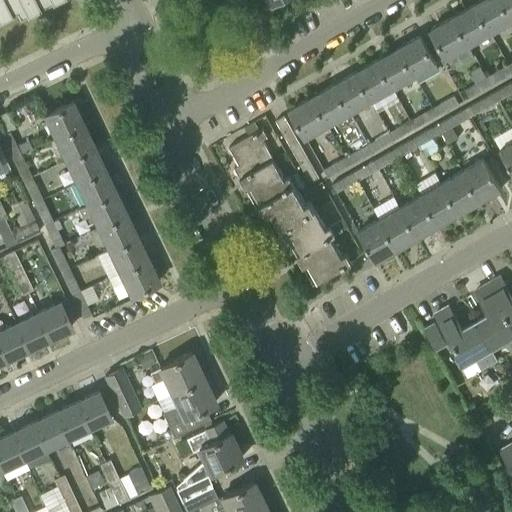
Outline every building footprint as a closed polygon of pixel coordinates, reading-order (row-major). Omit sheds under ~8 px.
[(0,0),(0,22),(16,14),(19,21),(60,0),(0,0)] [(480,0),(474,4),(490,32),(511,20),(500,0),(480,0)] [(511,0),(500,0),(511,20),(511,19),(511,0)] [(453,16),(469,44),(490,32),(474,4),(453,16)] [(446,57),(469,44),(453,16),(430,29),(446,57)] [(420,34),(398,47),(414,75),(436,63),(420,34)] [(376,59),(392,88),(414,75),(398,47),(376,59)] [(355,71),(371,100),(392,88),(376,59),(355,71)] [(487,76),(491,85),(511,73),(511,70),(508,64),(487,76)] [(371,100),(355,71),(333,84),(349,112),(371,100)] [(491,85),(487,76),(464,89),(469,97),(491,85)] [(511,91),(511,81),(495,91),(500,99),(511,91)] [(349,112),(333,84),(311,96),(328,124),(349,112)] [(478,111),(500,99),(495,91),(474,103),(478,111)] [(432,107),(436,115),(459,102),(454,94),(432,107)] [(305,137),(328,124),(311,96),(289,109),(305,137)] [(51,133),(53,138),(83,124),(72,101),(42,115),(51,133)] [(410,119),(415,128),(436,115),(432,107),(410,119)] [(436,124),(440,132),(469,116),(464,108),(436,124)] [(284,134),(292,130),(284,115),(275,119),(284,134)] [(389,131),(393,140),(415,128),(410,119),(389,131)] [(255,121),(244,127),(249,135),(259,129),(255,121)] [(64,160),(94,146),(83,124),(53,138),(64,160)] [(415,136),(420,144),(440,132),(436,124),(415,136)] [(240,177),(273,158),(262,139),(267,136),(262,127),(259,129),(249,135),(229,146),(239,163),(234,166),(240,177)] [(300,144),(293,132),(292,130),(284,134),(291,148),(300,144)] [(20,153),(31,148),(27,139),(15,145),(8,131),(0,134),(12,157),(20,153)] [(393,140),(389,131),(367,144),(372,152),(393,140)] [(420,144),(415,136),(394,148),(399,156),(420,144)] [(511,169),(511,141),(500,149),(511,169)] [(307,158),(300,144),(291,148),(299,162),(307,158)] [(372,152),(367,144),(346,156),(350,164),(372,152)] [(75,182),(104,168),(94,146),(64,160),(75,182)] [(399,156),(394,148),(374,159),(378,167),(399,156)] [(20,153),(12,157),(22,180),(31,176),(20,153)] [(328,177),(350,164),(346,156),(324,169),(328,177)] [(483,157),(462,170),(480,201),(501,188),(483,157)] [(261,203),(294,184),(289,175),(284,178),(273,158),(240,177),(246,188),(251,185),(261,202),(255,204),(256,206),(261,203)] [(315,172),(307,158),(299,162),(307,177),(315,172)] [(353,171),(357,179),(378,167),(374,159),(353,171)] [(104,168),(75,182),(85,204),(76,209),(77,209),(115,191),(104,168)] [(441,182),(459,213),(480,201),(462,170),(441,182)] [(357,179),(353,171),(332,183),(336,191),(357,179)] [(315,172),(307,177),(310,182),(318,177),(315,172)] [(459,213),(441,182),(435,172),(415,184),(420,194),(438,225),(459,213)] [(41,198),(31,176),(22,180),(33,202),(41,198)] [(315,209),(309,200),(305,203),(294,184),(261,203),(267,213),(272,210),(273,213),(281,227),(276,230),(277,231),(282,228),(315,209)] [(90,214),(96,227),(126,213),(115,191),(77,209),(81,219),(90,214)] [(400,206),(418,237),(438,225),(420,194),(400,206)] [(41,198),(33,202),(44,225),(52,221),(41,198)] [(0,234),(0,236),(5,247),(22,239),(38,231),(23,199),(10,205),(19,225),(10,230),(0,234)] [(379,218),(397,249),(418,237),(400,206),(379,218)] [(330,236),(343,229),(338,221),(325,228),(315,209),(282,228),(287,238),(293,235),(294,238),(302,252),(330,236)] [(126,213),(96,227),(98,230),(107,250),(136,235),(126,213)] [(8,219),(6,214),(0,217),(0,234),(10,230),(5,220),(8,219)] [(54,246),(58,244),(58,245),(63,243),(56,229),(61,226),(57,218),(52,221),(44,225),(54,246)] [(342,218),(338,221),(343,229),(347,227),(342,218)] [(376,261),(397,249),(379,218),(358,230),(376,261)] [(96,255),(107,277),(147,258),(136,235),(107,250),(100,253),(96,255)] [(302,252),(297,255),(303,266),(308,263),(318,280),(312,282),(313,283),(351,262),(346,253),(341,256),(330,236),(302,252)] [(69,268),(58,245),(58,244),(54,246),(48,249),(60,272),(69,268)] [(3,255),(12,275),(22,270),(13,250),(3,255)] [(158,281),(147,258),(107,277),(112,287),(122,281),(129,295),(158,281)] [(71,294),(79,290),(69,268),(60,272),(71,294)] [(22,270),(12,275),(22,295),(32,290),(22,270)] [(511,297),(499,275),(487,282),(511,324),(511,297)] [(475,321),(491,347),(511,334),(511,324),(487,282),(475,289),(489,313),(475,321)] [(71,294),(73,299),(82,317),(90,313),(86,305),(97,299),(91,285),(79,290),(71,294)] [(59,302),(37,312),(49,337),(71,326),(59,302)] [(475,321),(461,329),(447,305),(435,312),(464,362),(475,356),(482,368),(497,359),(491,347),(475,321)] [(15,323),(27,347),(49,337),(37,312),(15,323)] [(435,321),(425,326),(437,348),(447,342),(435,321)] [(0,346),(5,358),(27,347),(15,323),(0,330),(0,346)] [(171,392),(202,377),(190,352),(158,367),(159,367),(149,372),(154,382),(156,381),(163,395),(170,391),(171,392)] [(139,408),(120,368),(104,376),(123,416),(139,408)] [(214,403),(202,377),(171,392),(177,405),(162,412),(173,436),(192,428),(210,419),(204,408),(214,403)] [(75,402),(87,426),(109,416),(98,391),(75,402)] [(65,437),(87,426),(75,402),(54,412),(65,437)] [(65,437),(54,412),(32,422),(44,447),(65,437)] [(175,489),(181,501),(203,490),(198,478),(210,473),(241,458),(228,432),(226,433),(221,421),(203,430),(185,438),(191,450),(197,447),(203,459),(175,485),(176,488),(175,489)] [(44,447),(32,422),(11,433),(22,457),(44,447)] [(22,457),(11,433),(0,437),(0,466),(1,467),(22,457)] [(99,463),(108,484),(118,479),(109,459),(99,463)] [(140,466),(127,472),(137,494),(150,487),(140,466)] [(53,479),(62,499),(72,494),(63,474),(53,479)] [(118,479),(108,484),(117,504),(128,499),(118,479)] [(218,511),(253,511),(264,507),(252,481),(213,500),(218,510),(217,511),(218,511)] [(179,511),(178,509),(167,486),(156,492),(165,511),(179,511)] [(186,511),(209,501),(203,490),(181,501),(186,511)] [(80,511),(72,494),(62,499),(68,511),(80,511)] [(15,511),(27,511),(20,495),(9,500),(15,511)]
